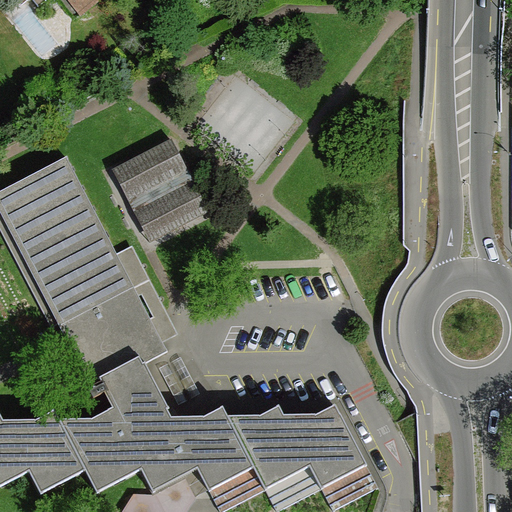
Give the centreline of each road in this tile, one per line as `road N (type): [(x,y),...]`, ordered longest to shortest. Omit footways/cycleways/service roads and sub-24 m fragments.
road 1 (primary): [(505,283),(490,253),(479,193),(483,0)]
road 2 (primary): [(447,0),(454,223),(447,279)]
road 3 (primary): [(494,511),(491,446),(507,371)]
road 4 (primary): [(442,374),(462,424),(465,511)]
